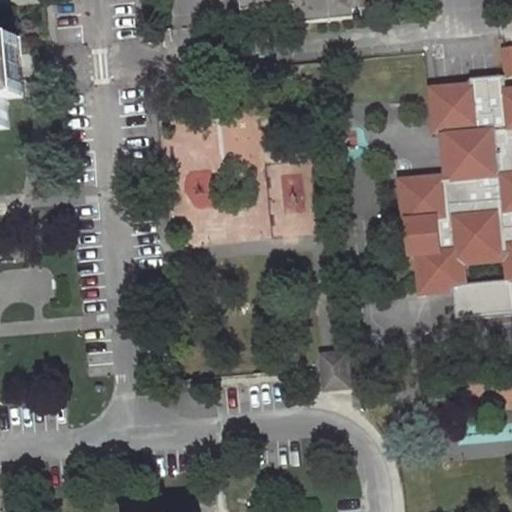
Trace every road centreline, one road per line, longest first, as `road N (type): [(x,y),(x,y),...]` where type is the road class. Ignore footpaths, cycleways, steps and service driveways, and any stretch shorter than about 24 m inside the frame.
road 1 (residential): [(95,0),(136,415)]
road 2 (residential): [(136,415),(180,433),(319,423),(361,444),(382,511)]
road 3 (residential): [(0,451),(102,437),(136,415)]
